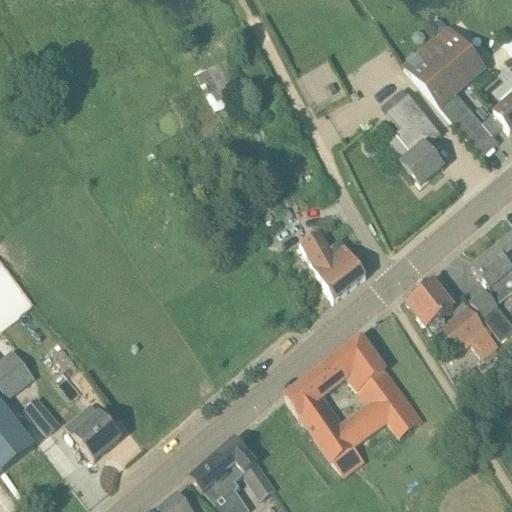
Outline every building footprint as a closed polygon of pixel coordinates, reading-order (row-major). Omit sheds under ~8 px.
[(440,22),(432,27),(440,37),(447,31),(440,22)] [(481,129),(454,99),(484,73),(457,40),(411,80),(481,162),(497,147),(491,140),(502,130),(492,120),(481,129)] [(195,78),(200,88),(211,108),(215,116),(241,102),(237,94),(246,90),(231,59),(195,78)] [(410,158),(399,168),(420,192),(442,172),(425,152),(439,139),(400,94),(379,112),(398,135),(395,138),(396,140),(395,141),(403,150),(410,158)] [(511,102),(492,120),(502,130),(508,138),(511,134),(511,102)] [(299,250),(332,308),(365,282),(339,245),(328,252),(319,238),(299,250)] [(511,239),(492,255),(511,279),(511,239)] [(511,279),(492,255),(470,272),(494,302),(497,306),(511,294),(511,279)] [(496,350),(482,332),(484,331),(469,312),(447,330),(441,322),(453,312),(431,285),(405,307),(447,360),(466,345),(481,363),(496,350)] [(468,307),(482,323),(500,343),(511,332),(511,330),(496,312),(497,311),(483,295),(468,307)] [(387,425),(399,441),(421,425),(359,342),(283,402),(285,404),(298,421),(299,420),(333,464),(330,466),(342,480),(361,466),(349,452),(387,425)] [(12,355),(0,364),(0,393),(7,403),(34,384),(12,355)] [(57,430),(37,405),(26,415),(46,440),(57,430)] [(0,406),(0,477),(34,451),(0,406)] [(64,432),(93,466),(119,444),(90,410),(64,432)] [(233,443),(187,483),(201,499),(203,498),(215,511),(230,499),(237,492),(229,480),(227,477),(234,471),(252,490),(263,479),(255,470),(255,469),(233,443)] [(185,511),(176,500),(161,511),(185,511)]
